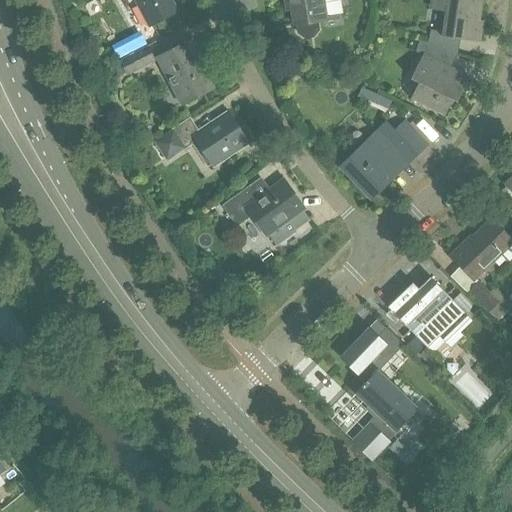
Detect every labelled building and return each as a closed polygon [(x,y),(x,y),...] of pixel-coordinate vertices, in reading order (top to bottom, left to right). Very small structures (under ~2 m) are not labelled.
[(134,0),(149,28),(177,13),(170,0),(134,0)] [(290,1),(294,26),(295,32),(303,38),(312,36),(318,28),(317,22),(339,18),(339,17),(326,19),(322,0),(284,0),(285,2),(290,1)] [(419,41),(457,54),(459,38),(479,41),(482,23),(478,22),(481,0),(431,0),(431,3),(447,5),(443,32),(430,30),(427,43),(419,41)] [(192,41),(157,59),(182,106),(213,89),(198,59),(201,58),(192,41)] [(457,54),(419,41),(415,52),(424,57),(415,73),(423,77),(412,99),(443,115),(451,100),(455,102),(467,77),(450,69),(457,54)] [(147,49),(121,62),(127,75),(154,61),(147,49)] [(168,162),(185,151),(196,143),(210,165),(207,167),(208,168),(247,142),(249,145),(250,145),(228,111),(226,112),(229,115),(200,134),(190,119),(155,142),(168,162)] [(389,125),(370,143),(399,172),(427,145),(406,124),(397,133),(389,125)] [(399,172),(370,143),(361,151),(359,149),(339,168),(370,201),(399,172)] [(134,159),(135,174),(152,173),(151,158),(134,159)] [(511,180),(499,193),(500,194),(508,186),(511,190),(511,180)] [(254,215),(268,235),(276,246),(310,221),(282,182),(257,200),(249,188),(253,185),(252,184),(221,206),(237,227),(254,215)] [(473,280),(511,243),(511,240),(491,219),(464,246),(462,244),(450,256),(473,280)] [(470,318),(430,277),(413,294),(407,288),(388,307),(427,348),(451,325),(457,331),(470,318)] [(478,282),(469,292),(489,311),(498,301),(478,282)] [(358,374),(386,345),(368,328),(341,357),(358,374)] [(417,408),(378,371),(367,382),(366,381),(361,386),(362,387),(356,393),(395,431),(417,408)] [(370,424),(353,442),(372,461),(390,443),(370,424)]
